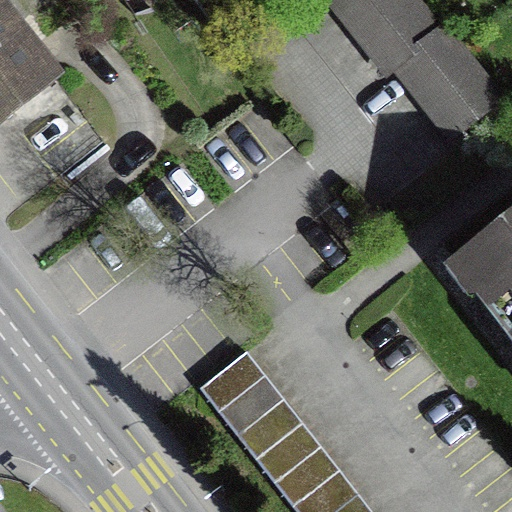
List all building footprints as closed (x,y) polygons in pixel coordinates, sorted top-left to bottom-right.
[(353,27),(386,0),(338,0),(334,3),(343,15),(353,27)] [(371,50),(418,13),(407,0),(386,0),(353,27),(362,38),(371,50)] [(0,119),(53,78),(0,10),(0,119)] [(380,62),(389,73),(397,67),(436,37),(418,13),(371,50),(380,62)] [(406,79),(416,91),(462,54),(444,31),(436,37),(397,67),(406,79)] [(434,114),(481,77),(462,54),(416,91),(425,102),(434,114)] [(499,101),(481,77),(434,114),(442,125),(452,138),(499,101)] [(511,339),(511,216),(462,256),(483,282),(478,293),(502,324),(501,325),(511,339)] [(297,511),(373,511),(248,352),(202,390),(297,511)]
